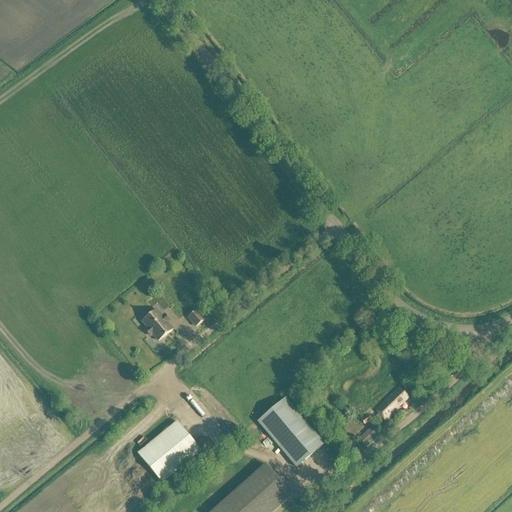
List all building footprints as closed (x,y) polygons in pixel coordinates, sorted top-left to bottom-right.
[(159,343),(173,332),(167,324),(170,322),(165,317),(163,319),(157,311),(143,323),(149,330),(146,332),(151,337),(153,336),(159,343)] [(197,328),(206,321),(198,311),(189,319),(197,328)] [(409,399),(399,389),(376,413),(386,423),(398,411),(397,411),(409,399)] [(321,393),(310,400),(320,415),(331,408),(321,393)] [(258,423),(296,469),(324,445),(286,400),(258,423)] [(368,416),(361,420),(365,425),(372,420),(368,416)] [(162,485),(201,453),(178,425),(139,457),(162,485)] [(372,426),(359,439),(366,447),(380,435),(372,426)] [(274,511),(291,497),(265,467),(214,511),(274,511)]
